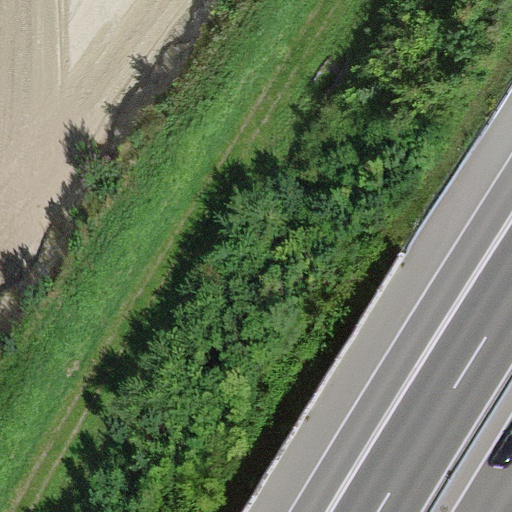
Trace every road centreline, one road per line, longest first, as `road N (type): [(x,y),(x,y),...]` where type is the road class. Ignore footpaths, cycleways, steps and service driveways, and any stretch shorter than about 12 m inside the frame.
road 1 (track): [(27,511),(77,419),(344,0)]
road 2 (motorway): [(511,297),(379,511)]
